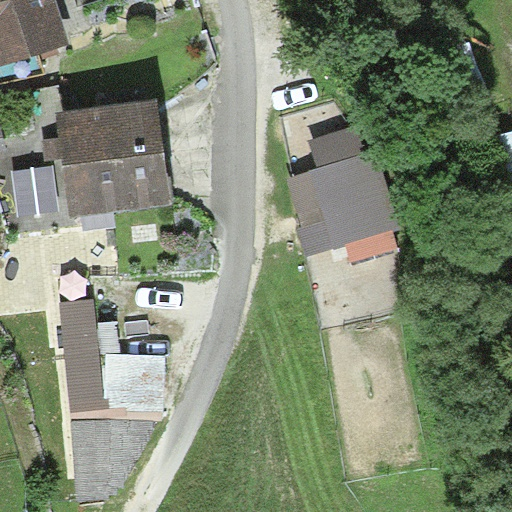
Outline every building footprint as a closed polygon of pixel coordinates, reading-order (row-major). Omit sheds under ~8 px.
[(0,0),(0,70),(68,48),(53,0),(0,0)] [(157,107),(58,119),(71,221),(169,209),(157,107)] [(286,177),(305,254),(345,241),(351,259),(395,245),(389,228),(400,224),(375,148),(365,152),(356,124),(307,139),(316,164),(286,177)] [(104,408),(93,297),(59,301),(70,410),(104,408)] [(165,354),(107,352),(105,406),(163,407),(165,354)] [(155,417),(69,419),(75,499),(108,497),(155,426),(155,417)]
